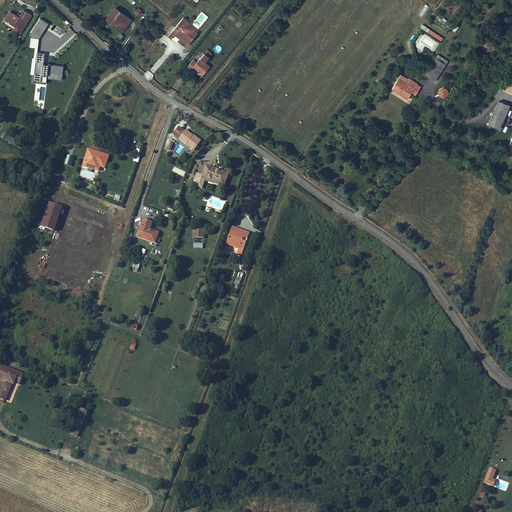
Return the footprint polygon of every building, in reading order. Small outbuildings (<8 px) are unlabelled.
[(426,4),(418,13),(423,17),(431,7),(426,4)] [(20,14),(14,10),(9,19),(16,23),(15,26),(21,30),(32,11),(24,7),(20,14)] [(5,17),(9,19),(14,10),(10,8),(5,17)] [(115,18),(118,13),(113,9),(105,19),(118,29),(123,23),(115,18)] [(129,18),(120,11),(118,13),(115,18),(123,23),(118,29),(121,32),(131,20),(129,18)] [(183,18),(168,36),(171,39),(175,34),(178,37),(180,35),(182,36),(181,37),(188,43),(197,33),(188,26),(190,23),(183,18)] [(427,28),(425,30),(441,40),(442,37),(427,28)] [(35,69),(34,76),(41,76),(42,73),(52,74),(53,64),(48,63),(48,65),(42,65),(44,52),(35,51),(33,68),(35,69)] [(193,67),(203,75),(210,66),(205,62),(209,57),(204,53),(197,63),(193,60),(187,66),(191,69),(193,67)] [(435,58),(432,63),(441,70),(445,64),(435,58)] [(434,80),(441,70),(432,63),(425,74),(434,80)] [(407,99),(414,88),(403,81),(405,78),(401,75),(392,89),(407,99)] [(403,81),(414,88),(416,85),(405,78),(403,81)] [(511,80),(508,79),(507,80),(503,89),(511,93),(511,80)] [(438,96),(448,97),(448,87),(439,87),(438,96)] [(488,124),(489,124),(499,129),(502,123),(509,105),(498,101),(488,124)] [(185,132),(178,128),(173,135),(187,145),(194,150),(199,143),(192,138),(193,137),(185,132)] [(6,141),(12,145),(15,139),(10,135),(6,141)] [(173,151),(178,155),(184,147),(179,144),(173,151)] [(93,151),(88,150),(83,167),(94,170),(96,165),(100,166),(99,167),(104,168),(108,156),(103,154),(103,156),(93,153),(93,151)] [(71,166),(74,157),(67,154),(64,164),(71,166)] [(205,167),(200,165),(197,174),(202,176),(205,167)] [(205,167),(202,176),(215,181),(214,183),(223,186),(227,175),(205,167)] [(204,184),(205,181),(201,179),(202,176),(197,174),(194,180),(197,181),(204,184)] [(149,230),(145,229),(148,222),(143,220),(137,237),(154,244),(158,233),(149,230)] [(232,227),(231,230),(244,234),(248,236),(249,233),(232,227)] [(193,238),(203,238),(203,229),(193,228),(193,238)] [(245,242),(242,241),(244,234),(231,230),(226,242),(243,248),(245,242)] [(242,251),(243,248),(226,242),(226,244),(226,245),(242,251)] [(198,294),(204,296),(206,288),(201,286),(198,294)] [(0,382),(0,399),(4,401),(11,383),(13,384),(13,382),(18,385),(22,375),(0,365),(0,378),(1,379),(0,382)] [(76,421),(82,423),(87,411),(81,409),(76,421)] [(71,434),(76,437),(81,426),(75,424),(71,434)]
